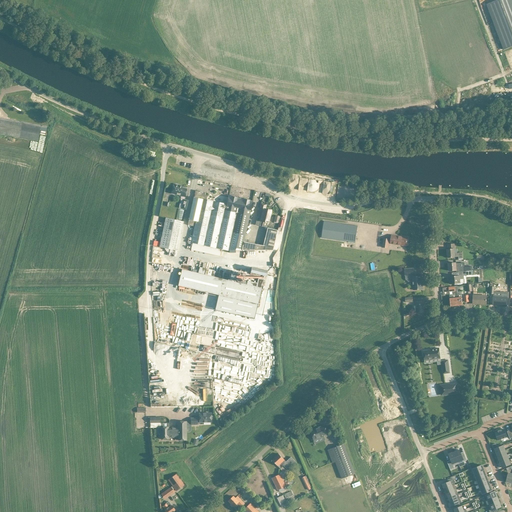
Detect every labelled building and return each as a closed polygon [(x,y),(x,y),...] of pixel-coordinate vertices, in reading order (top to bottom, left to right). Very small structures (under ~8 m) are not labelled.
[(511,0),(498,0),(486,5),(504,50),(511,46),(511,0)] [(0,134),(38,141),(39,132),(39,131),(40,131),(41,131),(40,134),(45,135),(47,126),(32,123),(0,117),(0,134)] [(309,191),(330,194),(332,182),(324,181),(324,184),(322,184),(323,181),(300,177),(301,175),(291,173),(289,186),(300,188),(300,189),(304,190),(305,188),(310,188),(309,191)] [(174,184),(172,193),(179,195),(179,196),(181,196),(181,199),(184,200),(185,197),(187,189),(182,188),(182,186),(178,185),(178,184),(176,184),(175,184),(174,184)] [(196,191),(189,219),(195,221),(191,243),(192,243),(197,244),(213,248),(217,248),(226,204),(225,204),(213,201),(206,200),(207,195),(203,194),(201,194),(202,192),(199,192),(196,191)] [(226,204),(217,248),(218,249),(218,251),(221,251),(222,252),(223,250),(227,250),(228,251),(229,250),(243,250),(244,242),(243,242),(244,239),(252,201),(249,201),(249,200),(243,199),(238,198),(237,198),(237,197),(231,196),(228,196),(226,204)] [(259,208),(258,213),(255,225),(262,227),(266,228),(268,223),(271,211),(265,209),(266,205),(261,203),(260,208),(259,208)] [(165,218),(159,247),(177,251),(183,221),(165,218)] [(324,221),(323,226),(322,237),(355,242),(358,226),(324,221)] [(244,242),(243,250),(272,250),(277,230),(267,228),(266,233),(263,246),(248,243),(244,242)] [(406,246),(408,238),(391,235),(390,244),(406,246)] [(197,244),(195,251),(212,254),(213,248),(197,244)] [(448,258),(453,257),(454,257),(458,257),(458,259),(463,258),(462,252),(455,253),(454,249),(455,249),(455,244),(448,244),(448,249),(447,249),(448,258)] [(449,271),(454,271),(456,271),(456,270),(460,270),(460,271),(465,271),(465,265),(459,265),(459,263),(456,263),(448,263),(449,271)] [(381,281),(382,285),(390,283),(386,267),(374,269),(377,282),(381,281)] [(182,269),(178,286),(218,295),(215,310),(254,319),(255,314),(263,280),(258,278),(257,283),(247,281),(246,285),(228,280),(230,270),(220,268),(219,272),(214,271),(206,269),(205,275),(182,269)] [(414,275),(413,269),(405,269),(405,275),(406,275),(406,279),(408,281),(413,281),(413,290),(422,289),(422,281),(423,281),(422,276),(413,276),(413,275),(414,275)] [(450,284),(455,284),(460,283),(460,279),(464,279),(463,276),(471,275),(471,270),(465,271),(460,271),(460,272),(459,272),(459,276),(450,276),(451,280),(450,281),(450,284)] [(493,300),(493,305),(497,305),(497,304),(507,305),(507,300),(507,298),(508,293),(496,292),(496,296),(494,295),(493,297),(493,300)] [(473,295),(473,298),(473,303),(481,303),(481,304),(486,304),(486,296),(473,295)] [(416,301),(416,308),(417,313),(424,312),(424,306),(424,301),(416,301)] [(169,331),(169,317),(159,317),(159,332),(169,331)] [(423,351),(424,356),(424,360),(433,358),(433,359),(440,358),(439,348),(434,349),(434,350),(423,351)] [(448,360),(442,361),(443,374),(450,373),(448,360)] [(458,383),(450,384),(450,383),(439,384),(441,396),(459,394),(458,383)] [(197,418),(191,418),(191,425),(197,425),(197,423),(203,423),(203,422),(211,422),(211,413),(199,413),(199,419),(197,419),(197,418)] [(177,427),(168,428),(168,437),(178,437),(178,440),(186,440),(186,422),(177,422),(177,427)] [(311,431),(312,436),(314,440),(324,436),(328,434),(324,425),(317,428),(317,429),(311,431)] [(160,431),(160,435),(161,435),(161,439),(162,439),(163,440),(166,440),(167,439),(168,439),(168,437),(168,428),(168,427),(161,427),(161,431),(160,431)] [(507,437),(505,430),(501,431),(501,430),(498,431),(498,432),(495,433),(498,441),(507,437)] [(331,449),(342,479),(355,474),(344,444),(331,449)] [(498,447),(495,448),(496,453),(505,450),(503,445),(498,447)] [(457,451),(454,452),(459,464),(464,462),(467,461),(463,452),(461,453),(460,450),(459,450),(458,449),(456,450),(457,451)] [(505,450),(496,453),(498,458),(507,455),(505,450)] [(451,460),(447,462),(450,470),(455,469),(453,466),(459,464),(454,452),(452,453),(452,452),(449,453),(450,454),(449,454),(451,460)] [(279,454),(272,460),(276,464),(278,466),(281,469),(284,466),(288,471),(296,463),(291,457),(286,462),(286,461),(284,460),(282,458),(279,454)] [(507,455),(498,458),(500,463),(509,460),(507,455)] [(509,460),(500,463),(502,468),(511,464),(509,460)] [(472,469),(475,474),(484,470),(482,465),(472,469)] [(475,474),(477,479),(486,475),(484,470),(475,474)] [(506,481),(506,482),(511,483),(511,478),(511,473),(508,473),(507,477),(503,476),(502,477),(504,480),(506,481)] [(176,474),(168,480),(176,491),(184,485),(176,474)] [(272,478),(274,483),(278,490),(279,490),(279,492),(286,488),(280,475),(272,478)] [(477,479),(479,484),(488,480),(486,475),(477,479)] [(302,478),(308,490),(311,489),(312,488),(306,476),(302,478)] [(479,484),(480,489),(490,485),(488,480),(479,484)] [(450,481),(442,484),(444,489),(452,486),(450,481)] [(480,489),(483,494),(492,491),(490,485),(480,489)] [(171,487),(163,492),(160,494),(164,499),(175,492),(173,490),(174,489),(172,486),(171,487)] [(452,486),(444,489),(446,494),(454,490),(452,486)] [(291,491),(284,495),(288,502),(293,499),(295,498),(291,491)] [(495,491),(483,496),(485,501),(488,500),(497,496),(495,491)] [(456,495),(448,498),(450,502),(460,498),(458,494),(456,494),(456,495)] [(283,495),(277,498),(281,507),(287,505),(283,495)] [(228,501),(231,505),(233,507),(237,503),(240,507),(244,504),(237,496),(235,498),(233,496),(228,501)] [(497,496),(488,500),(490,505),(499,501),(497,496)] [(460,498),(450,502),(451,506),(461,502),(460,498)] [(166,504),(162,506),(165,510),(164,510),(165,511),(172,511),(175,510),(168,501),(165,503),(166,504)] [(490,505),(487,506),(489,511),(496,511),(498,511),(497,508),(501,507),(499,501),(490,505)] [(258,511),(250,503),(244,509),(247,511),(258,511)]
